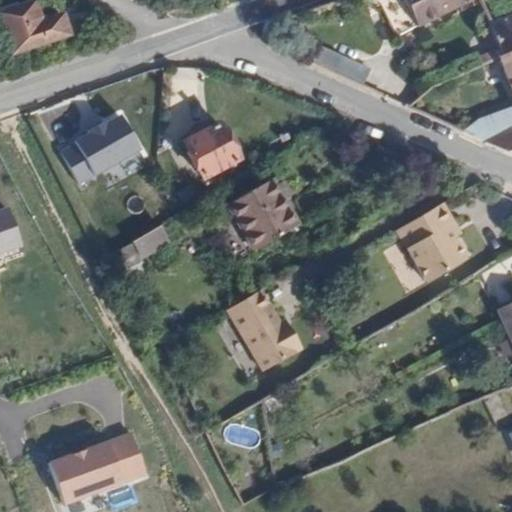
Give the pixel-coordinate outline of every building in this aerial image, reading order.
[(41,0),(17,0),(4,5),(17,46),(75,27),(68,8),(47,13),(41,0)] [(376,0),(395,39),(471,0),(376,0)] [(511,53),(511,15),(489,25),(491,30),(503,58),(511,53)] [(503,58),(491,30),(482,34),(490,52),(481,56),(483,66),(496,61),(503,58)] [(366,89),(375,71),(317,45),(309,63),(366,89)] [(511,53),(503,58),(496,61),(511,98),(511,53)] [(406,110),(435,123),(443,108),(421,97),(406,110)] [(435,123),(483,145),(493,140),(484,120),(475,123),(443,108),(435,123)] [(511,108),(484,120),(493,140),(511,129),(511,108)] [(75,146),(60,154),(79,188),(94,179),(93,177),(139,152),(120,118),(105,126),(104,123),(87,133),(88,135),(74,143),(75,146)] [(227,123),(184,144),(201,179),(244,158),(227,123)] [(511,158),(511,129),(493,140),(483,145),(511,158)] [(270,182),(228,206),(254,251),(295,227),(270,182)] [(455,224),(444,205),(397,232),(429,288),(435,284),(463,268),(469,265),(447,228),(455,224)] [(7,208),(0,210),(0,253),(20,246),(7,208)] [(159,227),(114,253),(135,293),(148,286),(150,277),(141,263),(170,247),(159,227)] [(441,294),(469,277),(463,268),(435,284),(441,294)] [(262,291),(229,311),(265,372),(304,349),(288,322),(283,325),(262,291)] [(511,305),(494,313),(511,353),(511,305)] [(70,456),(49,463),(64,504),(146,474),(131,433),(87,450),(89,455),(72,461),(70,456)] [(87,450),(70,456),(72,461),(89,455),(87,450)]
